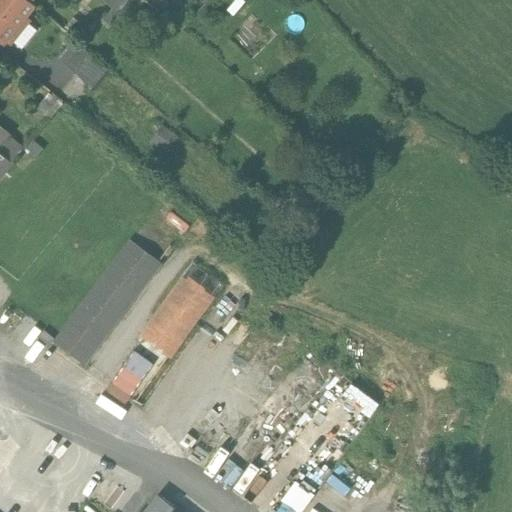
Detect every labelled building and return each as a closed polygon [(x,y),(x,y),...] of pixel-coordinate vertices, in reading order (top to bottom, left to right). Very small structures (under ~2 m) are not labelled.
[(28,0),(0,0),(0,37),(9,45),(30,20),(25,16),(34,5),(29,1),(28,0)] [(134,12),(145,1),(143,0),(103,0),(113,8),(102,20),(109,27),(127,6),(134,12)] [(62,30),(73,39),(83,26),(72,17),(62,30)] [(73,40),(57,58),(76,74),(91,55),(73,40)] [(91,55),(76,74),(88,87),(104,66),(91,55)] [(51,96),(39,111),(49,119),(61,104),(51,96)] [(162,125),(151,142),(166,152),(178,135),(162,125)] [(11,136),(6,142),(0,148),(0,176),(22,151),(19,148),(22,145),(11,136)] [(31,140),(22,151),(34,160),(43,149),(31,140)] [(138,242),(166,258),(175,243),(146,227),(138,242)] [(56,341),(55,343),(57,344),(83,364),(157,265),(158,266),(159,264),(131,244),(130,245),(58,342),(56,341)] [(221,284),(196,265),(111,384),(136,402),(221,284)] [(224,347),(198,328),(141,406),(168,425),(224,347)] [(254,462),(238,488),(260,502),(277,476),(254,462)] [(179,511),(158,495),(144,511),(179,511)]
